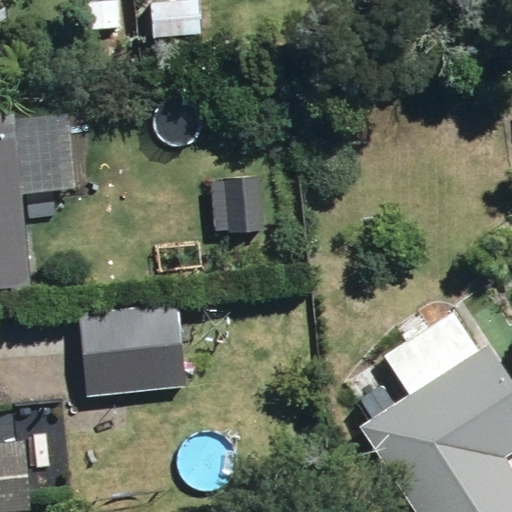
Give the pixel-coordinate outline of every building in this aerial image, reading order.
[(101,0),(85,1),(86,21),(113,20),(112,0),(101,0)] [(200,0),(191,0),(135,3),(137,39),(203,36),(200,0)] [(205,0),(207,32),(244,30),(241,0),(205,0)] [(0,290),(30,287),(9,109),(0,109),(0,290)] [(263,171),(202,171),(202,234),(263,234),(263,171)] [(77,307),(83,394),(184,389),(178,300),(77,307)] [(357,426),(413,511),(511,511),(511,472),(501,456),(511,449),(511,389),(482,343),(475,348),(449,309),(379,355),(405,392),(357,426)] [(267,404),(215,405),(216,449),(269,448),(267,404)] [(0,511),(19,511),(27,511),(25,498),(68,495),(64,444),(21,446),(22,440),(0,442),(0,511)]
